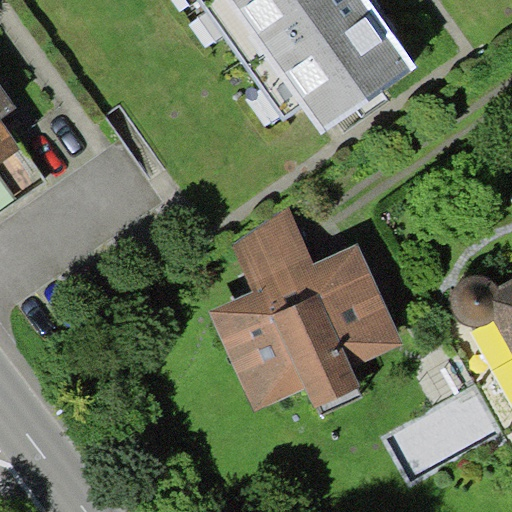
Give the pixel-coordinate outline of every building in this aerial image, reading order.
[(302,104),(227,0),(202,0),(286,116),(302,104)] [(418,67),(370,0),(227,0),(302,104),(323,133),(418,67)] [(0,163),(21,149),(0,120),(17,108),(0,83),(0,163)] [(254,290),(210,311),(255,410),(306,387),(315,407),(318,405),(357,388),(362,386),(353,366),(404,343),(358,243),(315,262),(290,207),(234,245),(254,290)] [(511,279),(499,287),(496,283),(492,279),(485,277),(478,276),(472,276),(467,278),(461,281),(456,287),(453,291),(451,297),(452,306),(454,313),(458,319),(463,324),(468,325),(476,326),(485,323),(493,319),(511,352),(511,279)] [(362,398),(357,388),(318,405),(323,415),(362,398)]
